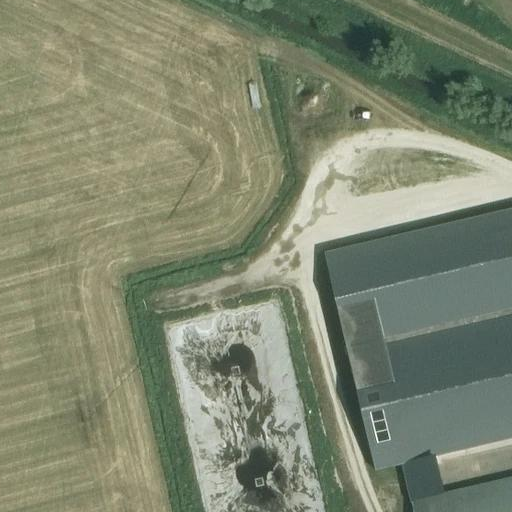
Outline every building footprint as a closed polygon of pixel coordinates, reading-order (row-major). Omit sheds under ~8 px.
[(231,150),(247,149),(245,116),(230,117),(231,150)] [(262,121),(264,243),(281,242),(279,121),(262,121)] [(181,127),(194,250),(217,247),(240,244),(226,122),(181,127)] [(511,211),(323,255),(374,471),(511,439),(511,211)] [(511,511),(511,479),(410,503),(412,511),(511,511)]
